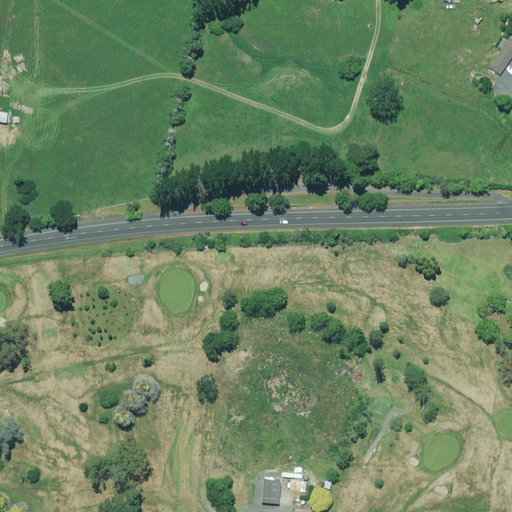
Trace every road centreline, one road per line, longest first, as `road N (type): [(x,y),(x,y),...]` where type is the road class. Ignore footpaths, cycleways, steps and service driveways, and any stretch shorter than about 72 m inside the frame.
road 1 (trunk): [(511,212),(138,222),(0,245)]
road 2 (unknown): [(176,221),(204,194),(278,185),(394,184),(511,201)]
